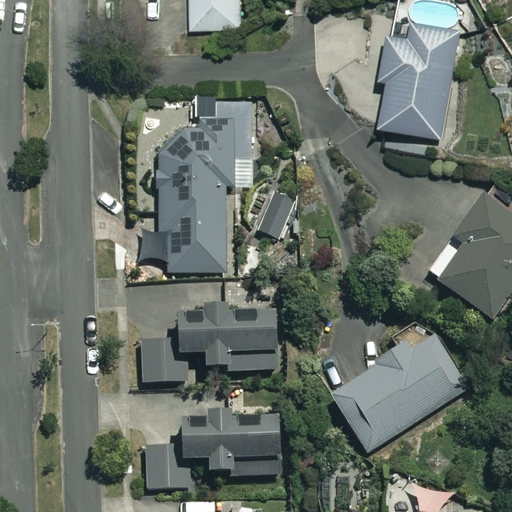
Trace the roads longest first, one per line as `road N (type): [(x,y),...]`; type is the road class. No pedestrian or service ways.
road 1 (residential): [(16,511),(4,125),(12,0)]
road 2 (residential): [(69,0),(83,511)]
